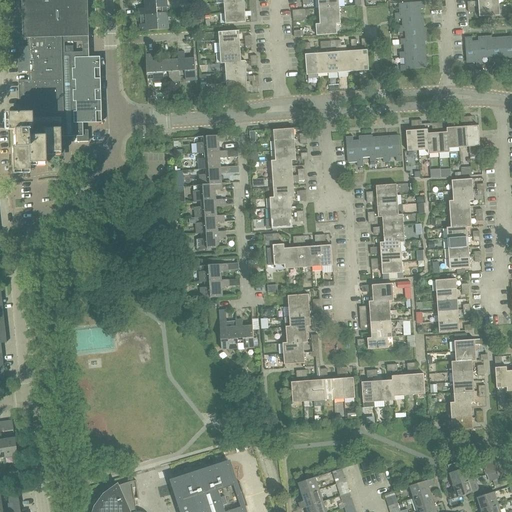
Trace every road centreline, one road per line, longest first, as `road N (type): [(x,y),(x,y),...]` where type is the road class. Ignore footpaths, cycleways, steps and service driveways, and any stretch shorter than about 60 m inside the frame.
road 1 (residential): [(488,314),(501,281),(506,224),(500,99)]
road 2 (residential): [(338,319),(354,285),(349,209),(330,184),(325,112)]
road 3 (residential): [(223,305),(247,303),(240,114)]
road 4 (unclassified): [(26,396),(12,269)]
road 5 (unclassified): [(240,114),(114,121)]
road 6 (unclassified): [(448,97),(324,100)]
road 7 (unclassified): [(448,97),(325,112)]
